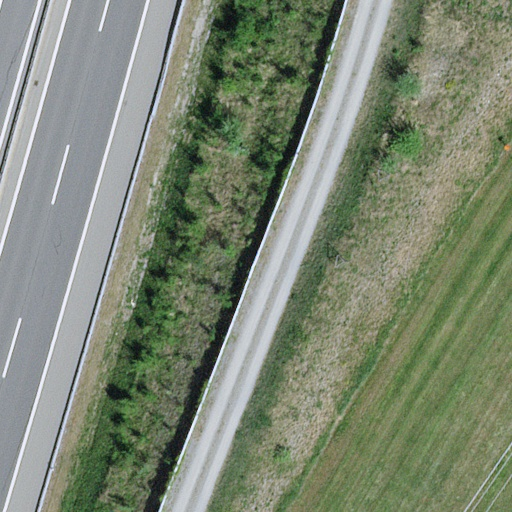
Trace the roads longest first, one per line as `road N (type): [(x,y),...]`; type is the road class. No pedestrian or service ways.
road 1 (track): [(362,0),(298,241),(181,511)]
road 2 (motorway): [(0,373),(106,0)]
